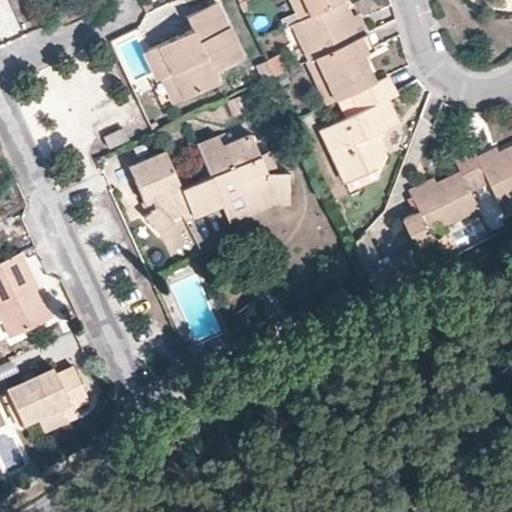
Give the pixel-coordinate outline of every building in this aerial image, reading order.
[(359,35),(341,0),(339,0),(311,13),(310,13),(292,23),(299,36),(308,58),(316,56),(359,35)] [(304,0),(311,13),(339,0),(304,0)] [(341,0),(359,35),(366,32),(351,0),(341,0)] [(184,17),(190,30),(148,50),(160,76),(171,72),(183,97),(192,93),(187,81),(239,56),(214,2),(184,17)] [(292,23),(283,27),(290,41),(299,36),(292,23)] [(366,32),(359,35),(316,56),(336,99),(351,92),(377,80),(365,53),(375,49),(366,32)] [(257,60),(261,76),(284,70),(281,55),(257,60)] [(316,56),(308,58),(327,103),(336,99),(316,56)] [(183,97),(171,72),(160,76),(172,101),(183,97)] [(374,156),(385,150),(377,133),(397,124),(386,99),(395,95),(387,76),(377,80),(351,92),(360,112),(322,129),(347,181),(379,168),(374,156)] [(129,139),(123,124),(103,132),(109,147),(129,139)] [(217,192),(242,182),(251,202),(268,195),(288,194),(288,170),(277,171),(267,171),(259,153),(251,134),(223,145),(218,135),(196,144),(209,174),(180,185),(189,207),(193,214),(221,202),(222,202),(217,192)] [(469,190),(485,182),(498,205),(511,197),(511,145),(477,162),(469,150),(453,159),(459,171),(469,190)] [(268,149),(259,153),(267,171),(277,171),(268,149)] [(189,207),(180,185),(166,150),(128,166),(143,201),(152,198),(155,207),(147,212),(143,215),(158,232),(174,219),(171,215),(181,209),(189,207)] [(459,171),(434,183),(413,194),(420,209),(404,217),(417,245),(434,237),(431,229),(477,206),(469,190),(459,171)] [(410,189),(413,194),(434,183),(431,178),(410,189)] [(221,202),(228,220),(271,202),(288,202),(288,194),(268,195),(251,202),(242,182),(217,192),(222,202),(221,202)] [(152,198),(143,201),(147,212),(155,207),(152,198)] [(181,209),(184,217),(193,214),(189,207),(181,209)] [(369,282),(385,273),(365,231),(352,245),(369,282)] [(0,316),(9,336),(49,318),(18,252),(0,260),(0,316)] [(391,286),(385,273),(369,282),(375,294),(391,286)] [(6,389),(21,423),(67,402),(70,407),(87,399),(72,367),(55,375),(51,368),(6,389)]
